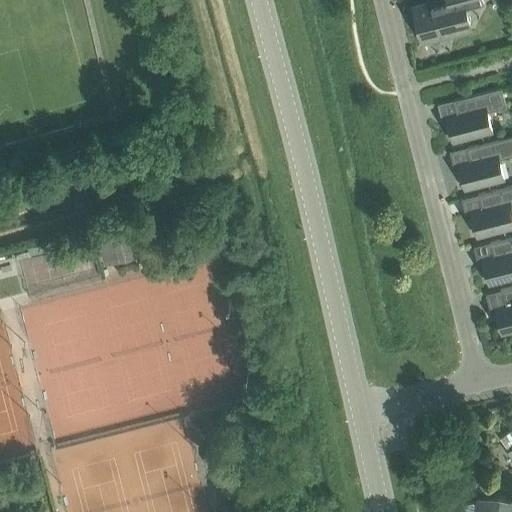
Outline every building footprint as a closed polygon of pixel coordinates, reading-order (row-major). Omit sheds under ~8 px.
[(448,0),(448,2),(415,10),(423,40),(469,28),(464,9),(475,6),(483,4),(481,0),(448,0)] [(501,89),(455,101),(458,112),(456,115),(446,118),(452,141),(491,132),(486,112),(506,107),(501,89)] [(511,136),(467,148),(470,159),(468,162),(458,165),(464,189),(503,179),(498,160),(511,156),(511,136)] [(511,186),(479,195),(482,206),(480,210),(470,212),(476,236),(511,226),(511,214),(510,207),(511,206),(511,186)] [(98,236),(105,263),(151,251),(144,224),(98,236)] [(511,237),(491,243),(494,254),(492,257),(482,260),(488,284),(511,277),(511,237)] [(511,330),(511,288),(503,290),(506,302),(504,307),(495,309),(501,333),(511,330)] [(511,430),(499,439),(511,457),(511,430)] [(511,511),(511,502),(500,495),(477,500),(477,504),(472,504),(465,506),(463,511),(511,511)]
